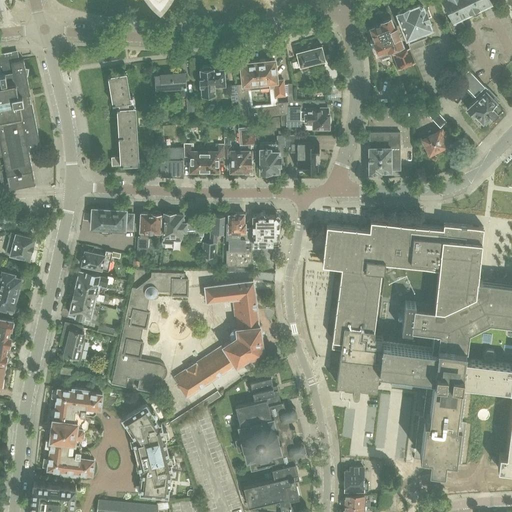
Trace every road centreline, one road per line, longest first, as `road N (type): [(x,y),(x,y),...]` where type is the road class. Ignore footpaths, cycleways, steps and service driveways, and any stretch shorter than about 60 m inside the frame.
road 1 (residential): [(13,511),(31,373),(72,187)]
road 2 (residential): [(325,511),(324,434),(289,307),(302,193)]
road 3 (residential): [(44,29),(223,37),(341,7)]
road 4 (residential): [(302,193),(72,187)]
road 5 (residential): [(338,190),(455,184),(511,132)]
road 6 (residential): [(338,190),(358,101),(341,7)]
road 7 (residential): [(72,187),(44,29)]
